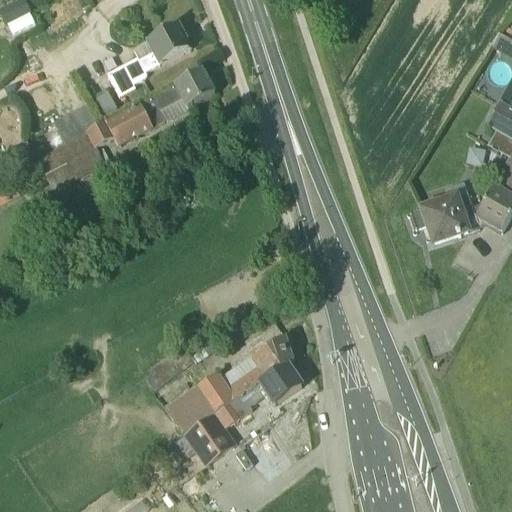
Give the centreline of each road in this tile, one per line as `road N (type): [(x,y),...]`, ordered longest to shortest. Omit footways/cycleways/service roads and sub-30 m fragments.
road 1 (primary): [(452,511),(421,429),(334,260)]
road 2 (primary): [(334,260),(248,0)]
road 3 (primary): [(353,377),(389,511)]
road 4 (unclassified): [(353,377),(332,452),(341,511)]
